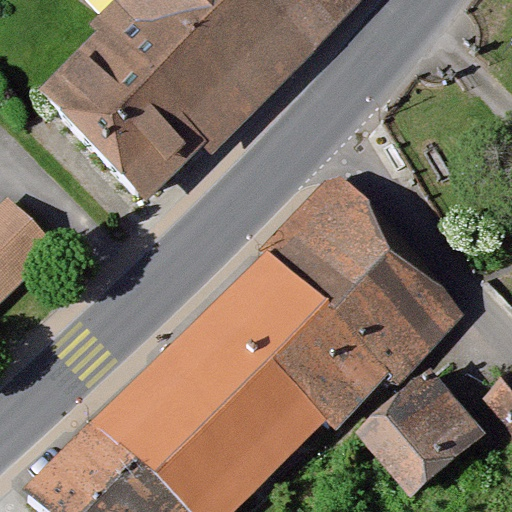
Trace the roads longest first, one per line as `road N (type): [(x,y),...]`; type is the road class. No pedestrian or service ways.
road 1 (secondary): [(316,119),(0,429)]
road 2 (residential): [(316,119),(511,338)]
road 3 (secondary): [(417,0),(316,119)]
